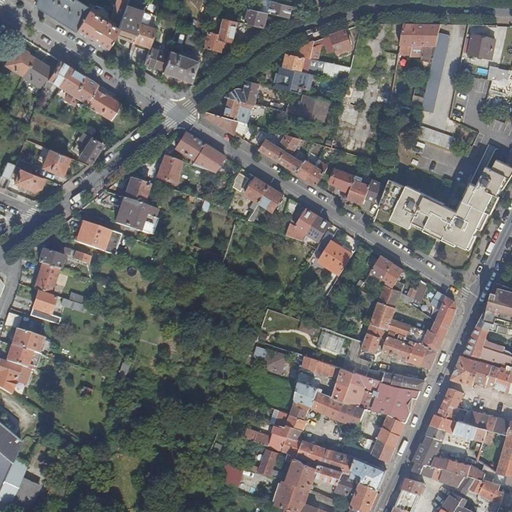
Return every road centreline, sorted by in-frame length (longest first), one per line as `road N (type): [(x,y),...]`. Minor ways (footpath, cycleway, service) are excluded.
road 1 (residential): [(178,114),(259,47),(332,18),(393,8),(511,8)]
road 2 (residential): [(178,114),(474,299)]
road 3 (residential): [(474,299),(381,511)]
road 4 (residential): [(0,1),(178,114)]
road 5 (residential): [(42,217),(178,114)]
